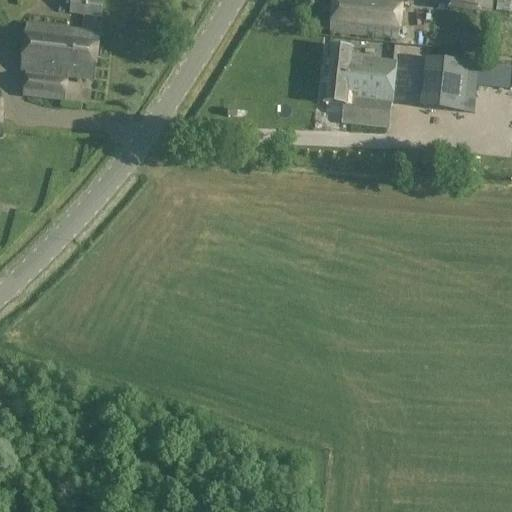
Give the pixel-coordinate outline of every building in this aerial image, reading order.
[(401,0),(320,0),(321,1),(334,2),(330,34),(398,42),(401,0)] [(492,0),(436,0),(436,5),(492,13),(492,0)] [(72,1),(70,16),(101,20),(103,4),(72,1)] [(28,26),(22,74),(26,74),(23,98),(65,104),(68,80),(93,83),(99,34),(28,26)] [(329,49),(323,104),(345,106),(343,125),(388,129),(391,103),(392,104),(397,63),(352,58),(353,51),(329,49)] [(480,67),(425,61),(420,109),(474,115),(480,67)]
